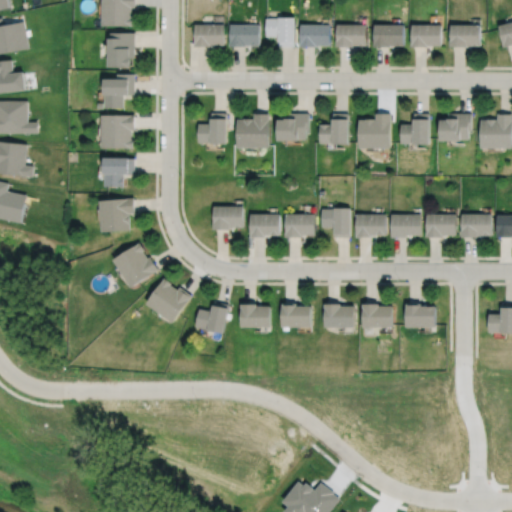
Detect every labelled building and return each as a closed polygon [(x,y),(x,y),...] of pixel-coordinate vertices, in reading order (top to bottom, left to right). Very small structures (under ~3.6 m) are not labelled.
[(0,0),(0,8),(10,7),(9,0),(0,0)] [(102,0),(102,24),(133,25),(133,16),(132,16),(132,6),(135,6),(135,0),(102,0)] [(266,17),(266,35),(278,35),(278,46),(295,46),(295,16),(278,16),(278,17),(266,17)] [(511,21),(499,25),(504,46),(511,44),(511,21)] [(195,23),(194,45),(212,45),(212,44),(224,44),(224,23),(195,23)] [(230,23),(230,45),(246,45),(246,44),(259,44),(259,23),(230,23)] [(375,23),(375,45),(390,45),(390,44),(404,44),(404,23),(375,23)] [(412,23),(412,45),(427,45),(427,44),(441,44),(441,23),(412,23)] [(451,24),(451,45),(466,45),(466,44),(480,44),(480,23),(451,24)] [(301,45),(316,45),(316,44),(330,44),(330,24),(301,24),(301,45)] [(337,24),(337,45),(353,45),(353,44),(366,44),(366,24),(337,24)] [(109,66),(132,66),(132,57),(135,57),(135,32),(111,32),(111,38),(109,38),(109,66)] [(0,59),(0,91),(26,88),(24,70),(13,72),(12,58),(0,59)] [(105,107),(124,106),(124,94),(135,94),(135,73),(117,73),(117,78),(104,78),(104,94),(105,94),(105,107)] [(0,99),(0,131),(38,131),(38,120),(28,120),(28,99),(0,99)] [(199,123),(198,141),(211,141),(211,142),(227,143),(227,113),(211,112),(211,123),(199,123)] [(279,140),(300,140),(300,138),(306,138),(306,129),(309,129),(309,112),(286,112),(286,118),(279,118),(279,140)] [(320,142),(333,142),(333,143),(349,143),(349,112),(333,112),(333,123),(320,123),(320,142)] [(481,147),(511,147),(511,112),(497,112),(497,118),(481,118),(481,147)] [(237,118),(237,147),(269,146),(269,113),(253,113),(253,118),(237,118)] [(359,147),(391,147),(391,113),(376,113),(376,119),(375,119),(375,118),(365,118),(365,119),(359,119),(359,147)] [(402,142),(415,142),(415,143),(430,143),(430,113),(414,113),(414,123),(402,123),(402,142)] [(441,140),(462,140),(462,139),(469,139),(469,132),(472,132),(472,113),(448,113),(448,119),(441,119),(441,140)] [(102,114),(102,147),(133,147),(133,138),(132,138),(132,129),(135,129),(135,114),(102,114)] [(0,139),(0,170),(32,175),(33,165),(25,164),(27,143),(0,139)] [(104,156),(104,173),(105,173),(105,185),(124,185),(124,173),(135,173),(135,157),(104,156)] [(100,199),(102,231),(131,229),(129,212),(135,212),(134,196),(100,199)] [(214,205),(214,229),(229,229),(229,226),(243,226),(243,205),(214,205)] [(322,227),(333,227),(333,237),(350,237),(350,207),(334,206),(334,207),(322,207),(322,227)] [(251,213),(251,237),(265,237),(265,234),(280,234),(280,212),(251,213)] [(286,212),(286,236),(301,236),(301,234),(315,234),(315,212),(286,212)] [(356,212),(355,236),(371,237),(371,234),(386,234),(386,213),(356,212)] [(391,212),(392,236),(406,236),(406,234),(421,234),(421,212),(391,212)] [(461,236),(478,236),(478,233),(491,233),(491,213),(461,212),(461,236)] [(427,213),(427,236),(442,236),(442,234),(456,234),(456,213),(427,213)] [(497,214),(511,214),(511,236),(497,236),(497,214)] [(113,259),(131,287),(159,269),(151,256),(148,258),(143,250),(145,250),(140,242),(113,259)] [(146,303),(173,322),(193,295),(180,286),(178,289),(171,283),(172,282),(164,277),(146,303)] [(197,326),(208,328),(208,330),(224,333),(229,304),(214,301),(212,310),(200,308),(197,326)] [(325,303),(325,326),(355,326),(355,305),(341,305),(341,302),(325,303)] [(241,303),(241,327),(271,327),(271,305),(257,305),(257,303),(241,303)] [(282,303),(282,326),(312,326),(312,305),(296,305),(296,303),(282,303)] [(363,303),(363,327),(393,326),(393,305),(379,305),(379,303),(363,303)] [(407,303),(407,326),(436,326),(436,305),(422,305),(422,303),(407,303)] [(489,331),(502,331),(502,333),(511,333),(511,303),(502,303),(502,313),(489,313),(489,331)]
